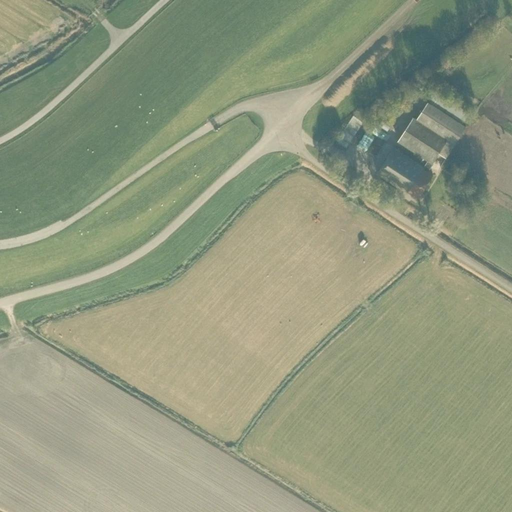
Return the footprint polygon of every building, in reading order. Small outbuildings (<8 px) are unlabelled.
[(432,77),(436,82),(452,70),(448,65),(432,77)] [(466,127),(428,102),(417,119),(413,117),(398,141),(428,160),(423,167),(393,148),(377,173),(407,193),(407,192),(418,198),(433,175),(428,172),(431,167),(433,164),(432,163),(447,139),(455,144),(466,127)] [(347,147),(363,122),(353,116),(346,126),(343,124),(337,134),(340,136),(337,141),(347,147)] [(447,153),(453,144),(447,140),(441,149),(447,153)] [(375,187),(392,198),(396,192),(379,181),(375,187)] [(465,192),(474,198),(478,192),(469,186),(465,192)]
